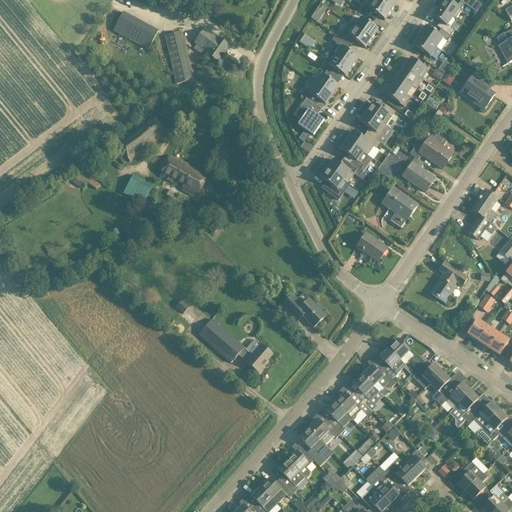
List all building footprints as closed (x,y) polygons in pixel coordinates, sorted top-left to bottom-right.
[(364,6),(360,11),(375,21),(378,16),(385,21),(391,12),(374,0),(373,0),(368,8),(364,6)] [(394,0),(374,0),(391,12),(398,2),(394,0)] [(446,0),(444,0),(439,8),(453,18),(454,18),(456,19),(462,11),(461,10),(465,5),(461,2),(457,7),(446,0)] [(473,0),(462,0),(461,2),(465,5),(466,6),(473,11),(478,3),(473,0)] [(439,8),(433,18),(440,23),(437,27),(441,30),(445,33),(451,36),(454,31),(452,29),(458,21),(456,19),(454,18),(453,18),(439,8)] [(158,29),(121,12),(112,32),(149,49),(158,29)] [(476,13),(472,18),(477,22),(481,16),(477,13),(476,13)] [(490,16),(485,13),(481,18),(486,22),(490,16)] [(314,15),(312,17),(311,19),(318,23),(320,19),(314,15)] [(361,19),(355,28),(372,40),(378,31),(361,19)] [(351,25),(341,39),(351,46),(354,41),(365,49),(372,40),(355,28),(351,25)] [(426,27),(419,37),(437,48),(443,39),(447,42),(451,36),(445,33),(441,30),(437,35),(426,27)] [(229,46),(221,40),(205,29),(195,43),(204,50),(203,52),(209,56),(217,62),(229,46)] [(501,46),(500,46),(509,64),(511,62),(511,30),(497,39),(501,46)] [(182,33),(165,37),(173,71),(168,72),(172,86),(194,81),(182,33)] [(316,43),(307,36),(302,42),(312,49),(316,43)] [(337,44),(331,53),(335,56),(352,68),(358,59),(349,52),(352,47),(351,46),(341,39),(336,36),(332,41),(337,44)] [(414,44),(413,46),(425,54),(429,57),(430,58),(431,57),(436,60),(441,52),(440,51),(437,48),(419,37),(416,42),(414,44)] [(331,53),(324,63),(328,65),(334,69),(334,70),(344,76),(346,77),(352,68),(335,56),(331,53)] [(443,64),(439,70),(445,74),(449,68),(454,61),(448,57),(443,64)] [(405,68),(421,80),(428,71),(425,69),(424,68),(411,59),(405,68)] [(421,80),(405,68),(399,77),(413,87),(417,90),(423,81),(421,80)] [(439,80),(443,74),(436,69),(433,75),(439,80)] [(322,75),(315,85),(332,96),(339,87),(328,79),(331,74),(327,72),(323,76),(322,75)] [(441,81),(448,86),(454,78),(447,73),(441,81)] [(490,85),(475,74),(460,94),(484,111),(495,96),(485,89),(489,84),(490,85)] [(413,87),(399,77),(392,86),(407,96),(413,87)] [(305,91),(302,96),(306,99),(316,106),(319,101),(326,106),(332,96),(315,85),(309,93),(305,91)] [(407,96),(392,86),(386,95),(404,108),(411,99),(407,96)] [(302,121),(298,125),(314,136),(324,122),(316,117),(321,110),(316,106),(306,99),(301,107),(308,112),(302,121)] [(386,126),(395,113),(386,106),(382,111),(373,104),(366,113),(387,128),(388,127),(386,126)] [(449,112),(441,106),(438,111),(438,112),(442,115),(445,117),(449,112)] [(438,112),(434,117),(438,120),(442,115),(438,112)] [(377,142),(387,128),(366,113),(363,118),(361,121),(360,122),(369,129),(366,134),(381,144),(377,142)] [(166,135),(154,119),(152,117),(144,123),(145,125),(118,147),(130,163),(166,135)] [(413,149),(410,155),(416,159),(418,160),(422,155),(435,164),(443,170),(453,155),(443,148),(447,142),(441,138),(431,131),(427,138),(429,139),(423,148),(419,153),(413,149)] [(350,136),(347,142),(364,154),(368,156),(374,147),(377,150),(381,144),(366,134),(363,139),(353,132),(352,134),(350,136)] [(360,172),(363,167),(358,162),(364,154),(347,142),(343,146),(342,149),(340,151),(350,157),(346,162),(354,167),(360,172)] [(160,176),(159,177),(167,181),(182,189),(181,191),(197,199),(198,196),(204,184),(208,175),(203,173),(199,171),(170,156),(165,165),(160,176)] [(415,159),(403,177),(418,188),(427,194),(428,192),(432,186),(436,180),(421,169),(424,164),(418,160),(416,159),(415,159)] [(333,161),(327,169),(344,181),(344,182),(347,184),(348,185),(354,175),(350,172),(354,167),(346,162),(343,160),(340,165),(333,161)] [(336,200),(347,184),(344,182),(344,181),(327,169),(320,179),(326,183),(322,190),(336,200)] [(97,191),(100,186),(80,172),(73,183),(83,190),(87,184),(97,191)] [(128,185),(124,195),(143,205),(147,197),(148,195),(128,185)] [(382,204),(399,216),(407,222),(418,206),(410,200),(393,189),(382,204)] [(489,223),(490,224),(496,215),(490,211),(498,199),(485,191),(479,200),(486,205),(482,210),(488,214),(488,215),(489,216),(486,221),(489,223)] [(479,200),(471,211),(478,216),(474,221),(466,233),(477,240),(484,230),(492,236),(497,229),(490,224),(489,223),(486,221),(489,216),(488,215),(488,214),(482,210),(486,205),(479,200)] [(212,235),(220,230),(217,227),(215,228),(214,226),(209,230),(212,235)] [(379,263),(388,250),(366,235),(357,248),(379,263)] [(509,261),(511,258),(511,241),(511,240),(500,253),(509,261)] [(468,280),(453,270),(445,264),(440,272),(447,277),(444,281),(442,279),(432,295),(445,304),(451,295),(449,293),(456,283),(462,288),(468,280)] [(511,266),(511,268),(500,281),(505,285),(506,283),(511,278),(511,266)] [(274,285),(278,291),(285,285),(281,280),(274,285)] [(500,289),(496,286),(489,293),(493,297),(500,289)] [(500,301),(504,305),(511,295),(511,287),(500,301)] [(293,295),(282,306),(297,322),(303,317),(314,329),(326,317),(320,311),(322,310),(317,305),(315,306),(310,300),(303,306),(293,295)] [(487,314),(495,302),(486,296),(478,308),(487,314)] [(190,308),(183,302),(182,301),(175,308),(183,315),(190,308)] [(506,323),(511,315),(507,311),(501,320),(506,323)] [(237,356),(247,364),(259,374),(264,368),(263,367),(273,356),(262,346),(254,355),(247,349),(246,350),(244,348),(213,319),(198,336),(231,364),(237,356)] [(478,342),(488,327),(477,320),(467,335),(478,342)] [(489,349),(498,334),(488,327),(478,342),(489,349)] [(499,356),(505,348),(509,341),(498,334),(489,349),(499,356)] [(398,341),(389,349),(401,361),(409,352),(398,341)] [(385,364),(381,368),(393,380),(401,371),(396,366),(401,361),(389,349),(380,358),(385,364)] [(424,358),(417,365),(411,371),(415,375),(428,363),(424,358)] [(428,363),(415,375),(412,378),(425,391),(430,385),(442,373),(435,365),(432,367),(428,363)] [(392,380),(393,380),(381,368),(377,373),(371,367),(362,376),(379,393),(387,384),(391,388),(396,384),(392,380)] [(415,375),(411,371),(407,367),(404,369),(411,376),(405,381),(407,383),(412,378),(415,375)] [(432,399),(436,403),(451,389),(447,384),(450,381),(442,373),(430,385),(438,392),(432,399)] [(359,391),(354,395),(367,408),(372,404),(370,402),(378,394),(379,393),(362,376),(353,385),(359,391)] [(451,389),(436,403),(441,408),(445,403),(453,410),(471,392),(463,384),(455,392),(451,389)] [(421,406),(424,402),(412,392),(409,396),(421,406)] [(458,429),(466,421),(480,408),(475,403),(479,400),(471,392),(453,410),(453,411),(450,414),(456,421),(455,421),(455,426),(458,429)] [(369,410),(367,408),(354,395),(350,399),(344,394),(335,403),(347,415),(354,422),(355,420),(357,415),(361,412),(364,416),(369,411),(369,410)] [(192,412),(205,424),(210,419),(215,423),(230,406),(217,395),(205,408),(200,403),(192,412)] [(332,417),(327,422),(340,435),(344,431),(342,428),(346,424),(341,420),(347,415),(335,403),(326,412),(332,417)] [(484,411),(480,408),(466,421),(470,425),(473,422),(481,430),(500,411),(492,403),(484,411)] [(407,413),(400,405),(395,410),(403,417),(407,413)] [(500,411),(481,430),(488,437),(489,437),(493,441),(499,435),(511,423),(500,411)] [(409,422),(418,431),(422,427),(416,422),(419,419),(416,416),(409,422)] [(318,421),(309,430),(325,446),(334,437),(336,440),(340,435),(327,422),(323,426),(318,421)] [(388,422),(385,426),(390,431),(393,427),(388,422)] [(511,422),(511,423),(499,435),(511,447),(511,446),(511,422)] [(381,429),(384,431),(386,434),(390,431),(385,426),(381,429)] [(306,454),(313,461),(320,467),(325,462),(317,454),(325,446),(309,430),(300,439),(311,450),(306,454)] [(395,440),(399,436),(400,436),(396,432),(394,430),(388,435),(387,437),(393,443),(395,440)] [(439,434),(435,430),(429,436),(433,440),(439,434)] [(380,440),(381,440),(378,437),(378,436),(374,433),(369,438),(375,444),(380,440)] [(363,457),(367,452),(362,447),(357,451),(363,457)] [(373,448),(367,454),(372,459),(376,455),(376,451),(373,448)] [(421,448),(418,452),(424,458),(427,455),(421,448)] [(415,457),(406,466),(417,478),(426,469),(421,464),(425,459),(424,458),(418,452),(417,451),(412,455),(415,457)] [(297,452),(287,462),(306,480),(309,477),(310,473),(306,469),(313,461),(306,454),(304,452),(300,456),(297,452)] [(368,463),(372,459),(367,454),(360,460),(363,463),(368,463)] [(441,461),(434,454),(428,460),(435,467),(441,461)] [(349,470),(356,464),(352,459),(345,465),(349,470)] [(398,459),(385,472),(399,486),(403,482),(408,487),(417,478),(406,466),(405,467),(398,459)] [(296,488),(304,479),(306,480),(287,462),(279,470),(284,476),(279,480),(293,495),(298,490),(296,488)] [(447,463),(438,472),(444,478),(449,472),(446,469),(449,466),(447,463)] [(466,493),(484,475),(472,463),(466,469),(457,477),(461,481),(458,485),(466,493)] [(371,486),(373,488),(390,505),(399,496),(394,491),(399,486),(385,472),(383,474),(371,486)] [(341,479),(335,473),(330,478),(336,484),(339,481),(341,479)] [(323,480),(326,483),(332,489),(335,486),(336,484),(330,478),(328,475),(323,480)] [(486,488),(482,484),(487,478),(484,475),(466,493),(473,501),(477,497),(481,501),(490,493),(486,489),(486,488)] [(339,481),(348,490),(353,485),(344,476),(341,479),(339,481)] [(270,479),(260,488),(277,505),(286,496),(289,499),(293,495),(279,480),(275,484),(270,479)] [(343,494),(348,490),(339,481),(336,484),(335,486),(339,490),(343,494)] [(482,509),(484,511),(494,511),(508,499),(503,494),(496,487),(490,493),(481,501),(485,505),(482,509)] [(253,507),(257,511),(270,511),(277,505),(260,488),(252,497),(257,502),(253,507)] [(379,511),(383,511),(390,505),(373,488),(361,500),(371,509),(374,507),(379,511)] [(511,511),(511,502),(508,499),(494,511),(511,511)] [(319,503),(314,507),(319,511),(324,507),(319,503)]
